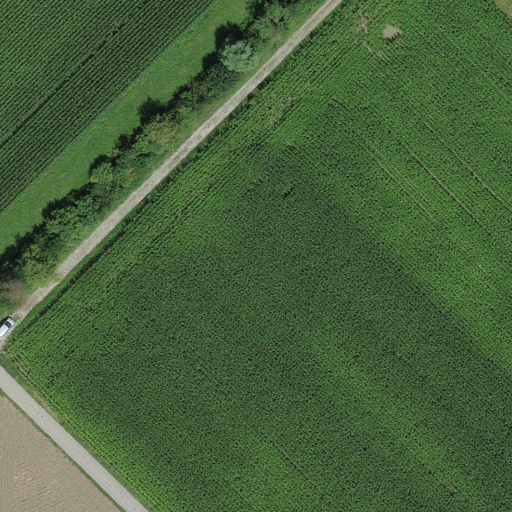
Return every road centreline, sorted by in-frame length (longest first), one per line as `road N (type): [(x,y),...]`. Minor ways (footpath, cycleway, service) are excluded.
road 1 (track): [(0,333),(317,0)]
road 2 (track): [(0,374),(140,511)]
